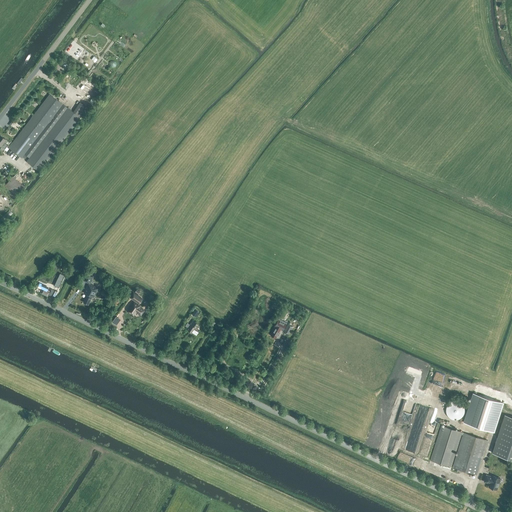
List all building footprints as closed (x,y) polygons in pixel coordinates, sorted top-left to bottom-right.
[(73,112),(68,108),(50,94),(9,148),(22,157),(25,159),(27,156),(29,158),(26,161),(39,171),(80,117),(81,118),(88,108),(87,108),(89,105),(83,101),(81,103),(80,102),(73,112)] [(1,146),(5,149),(10,142),(0,135),(0,145),(1,146)] [(14,200),(17,196),(25,186),(12,176),(5,185),(12,191),(10,194),(14,200)] [(65,275),(60,273),(54,286),(59,288),(65,275)] [(94,298),(98,288),(89,284),(93,276),(86,273),(82,281),(88,283),(84,293),(87,295),(84,302),(88,304),(92,297),(94,298)] [(138,295),(140,292),(136,289),(134,293),(133,292),(130,298),(139,304),(143,299),(138,295)] [(71,305),(76,296),(70,293),(65,302),(71,305)] [(141,315),(144,310),(139,307),(140,306),(133,302),(127,311),(133,315),(136,312),(141,315)] [(280,320),(278,319),(276,323),(277,323),(275,328),(275,327),(271,335),(275,338),(280,329),(282,330),(286,324),(284,322),(284,321),(281,319),(280,320)] [(196,328),(198,324),(193,320),(188,328),(189,329),(188,330),(191,333),(195,327),(196,328)] [(452,467),(476,475),(487,440),(490,441),(503,402),(474,393),(460,435),(463,436),(452,467)] [(464,413),(464,411),(464,409),(464,407),(463,405),(461,404),(460,402),(458,402),(456,401),(454,401),(452,402),(450,403),(448,404),(447,406),(446,407),(446,409),(446,411),(446,413),(447,415),(448,417),(450,418),(451,419),(453,420),(455,420),(457,420),(459,419),(461,418),(462,416),(463,415),(464,413)] [(511,459),(511,417),(504,415),(491,453),(511,459)] [(450,467),(461,432),(441,425),(430,460),(450,467)] [(489,487),(496,490),(498,483),(499,483),(500,480),(500,479),(500,478),(492,476),(492,477),(486,475),(484,482),(490,484),(489,487)]
